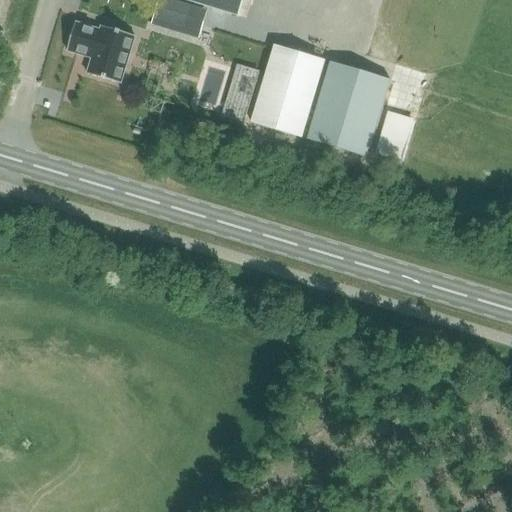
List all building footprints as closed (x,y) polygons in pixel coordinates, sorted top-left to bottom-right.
[(157,0),(152,18),(200,33),(206,11),(168,0),(157,0)] [(243,0),(179,0),(238,18),(243,0)] [(334,0),(332,5),(351,12),(355,0),(334,0)] [(120,85),(134,37),(101,27),(99,31),(75,24),(66,52),(91,59),(87,75),(120,85)] [(301,139),(325,61),(274,45),(250,124),(301,139)] [(364,159),(389,81),(330,63),(305,141),(364,159)] [(245,115),(252,87),(178,68),(171,95),(245,115)]
